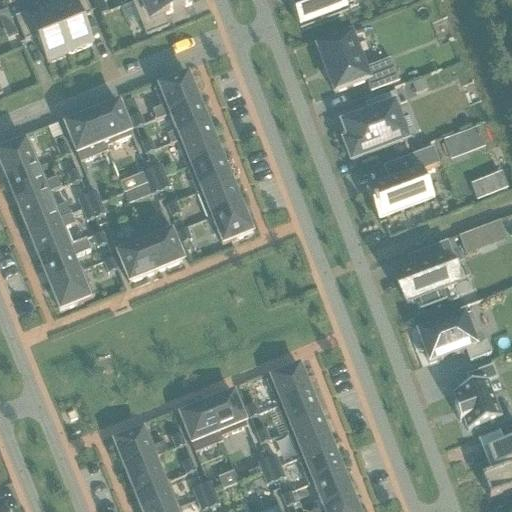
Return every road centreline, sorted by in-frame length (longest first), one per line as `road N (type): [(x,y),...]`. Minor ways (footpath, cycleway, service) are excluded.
road 1 (residential): [(457,509),(259,0)]
road 2 (residential): [(14,346),(307,226)]
road 3 (residential): [(56,453),(349,334)]
road 4 (residential): [(220,0),(307,226)]
road 5 (residential): [(349,334),(417,511)]
